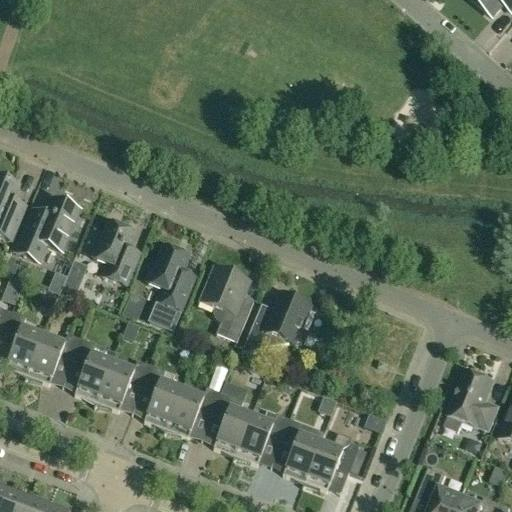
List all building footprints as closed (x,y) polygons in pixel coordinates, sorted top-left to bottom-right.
[(492,20),(503,8),(511,15),(511,0),(471,0),(470,1),(492,20)] [(18,189),(0,182),(0,239),(10,244),(21,218),(8,213),(18,189)] [(44,249),(60,256),(77,215),(51,203),(44,219),(33,214),(15,256),(37,265),(44,249)] [(118,231),(107,227),(93,262),(107,268),(102,280),(125,290),(139,258),(126,252),(132,237),(129,236),(130,232),(119,228),(118,231)] [(175,251),(173,255),(163,250),(156,267),(152,265),(148,275),(152,277),(147,287),(161,293),(148,325),(172,334),(194,281),(181,275),(187,261),(184,259),(186,255),(175,251)] [(8,259),(2,276),(12,281),(17,268),(13,266),(15,262),(8,259)] [(248,286),(241,283),(214,272),(204,298),(216,303),(214,309),(213,310),(213,312),(213,313),(212,314),(212,316),(213,317),(213,319),(213,320),(214,321),(215,322),(216,324),(217,325),(218,326),(220,326),(215,338),(236,346),(253,305),(242,301),(248,286)] [(260,351),(287,347),(292,349),(293,346),(300,345),(299,333),(308,311),(296,306),(295,299),(283,301),(280,300),(268,330),(254,324),(240,356),(259,354),(260,351)] [(0,339),(2,340),(11,316),(0,311),(0,339)] [(25,384),(42,340),(21,331),(25,321),(11,316),(2,340),(15,345),(5,372),(11,374),(25,382),(24,384),(25,384)] [(71,367),(81,343),(67,338),(63,348),(42,340),(25,384),(26,385),(27,383),(42,386),(49,389),(59,362),(71,367)] [(94,411),(112,366),(91,358),(95,348),(81,343),(71,367),(84,372),(74,399),(81,401),(94,409),(94,411)] [(141,394),(150,370),(136,364),(132,374),(112,366),(94,411),(95,411),(96,409),(111,413),(118,415),(128,389),(141,394)] [(170,389),(174,379),(150,370),(141,394),(154,399),(143,425),(150,428),(164,436),(163,438),(164,438),(181,393),(170,389)] [(493,386),(486,384),(485,380),(475,376),(472,378),(465,375),(457,396),(453,398),(449,407),(451,411),(448,420),(444,430),(458,435),(461,425),(466,427),(475,431),(476,429),(488,433),(497,411),(485,407),(485,405),(493,386)] [(210,421),(219,396),(206,391),(202,401),(181,393),(164,438),(165,438),(165,436),(180,440),(187,442),(197,416),(210,421)] [(233,465),(250,420),(238,415),(242,405),(219,396),(210,421),(223,426),(213,452),(220,455),(233,462),(232,464),(233,465)] [(511,405),(498,442),(511,447),(511,405)] [(250,466),(257,469),(267,443),(280,448),(289,423),(275,418),(266,415),(263,425),(250,420),(233,465),(234,465),(235,463),(250,466)] [(280,448),(292,452),(282,479),(289,481),(302,489),(302,491),(303,491),(320,447),(308,442),(312,432),(289,423),(280,448)] [(358,450),(348,446),(350,442),(337,437),(332,451),(320,447),(303,491),(303,492),(304,490),(319,493),(326,496),(336,469),(349,474),(356,458),(358,450)] [(349,474),(348,476),(355,479),(363,460),(356,458),(349,474)] [(455,511),(460,502),(440,493),(445,479),(428,472),(415,504),(431,510),(430,511),(455,511)] [(23,511),(27,503),(7,495),(0,511),(23,511)] [(494,511),(497,507),(484,502),(481,510),(460,502),(455,511),(494,511)] [(46,511),(47,510),(27,503),(23,511),(46,511)]
